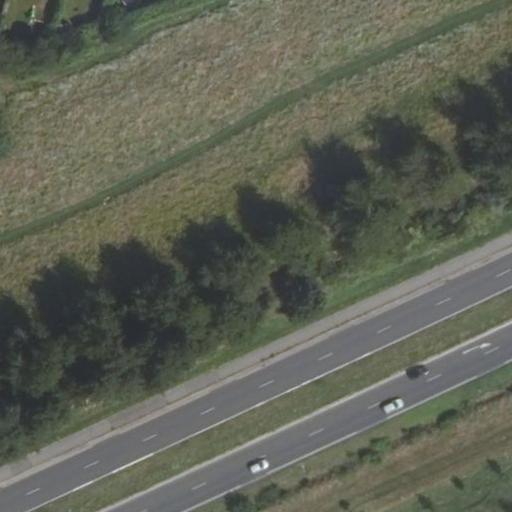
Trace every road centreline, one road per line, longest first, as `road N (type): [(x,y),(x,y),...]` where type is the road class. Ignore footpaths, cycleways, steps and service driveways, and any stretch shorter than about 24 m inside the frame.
road 1 (primary): [(511,268),(0,506)]
road 2 (primary): [(143,511),(511,340)]
